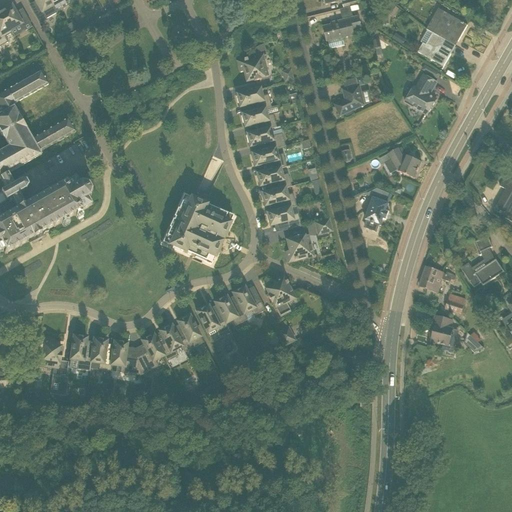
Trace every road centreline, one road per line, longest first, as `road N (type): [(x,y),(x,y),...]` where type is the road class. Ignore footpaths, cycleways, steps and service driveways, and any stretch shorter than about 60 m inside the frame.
road 1 (residential): [(367,301),(289,0)]
road 2 (secondary): [(380,511),(391,335)]
road 3 (track): [(0,272),(96,218),(112,159)]
road 4 (secondary): [(391,335),(441,176)]
road 5 (secondary): [(441,176),(511,51)]
